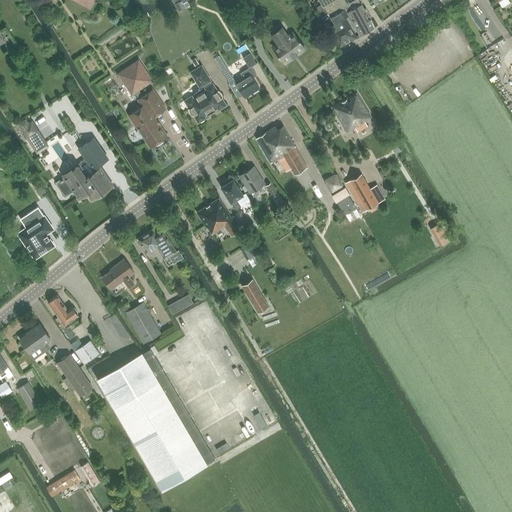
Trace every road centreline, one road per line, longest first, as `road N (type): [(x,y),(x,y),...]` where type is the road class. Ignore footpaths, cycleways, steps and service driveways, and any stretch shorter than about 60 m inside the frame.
road 1 (tertiary): [(0,321),(428,0)]
road 2 (unknown): [(72,263),(120,346),(189,365),(220,390)]
